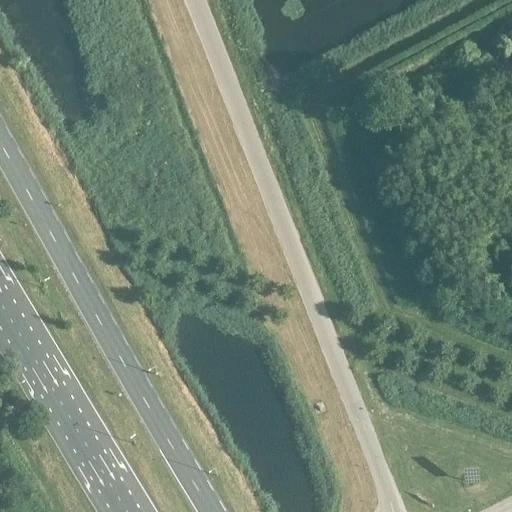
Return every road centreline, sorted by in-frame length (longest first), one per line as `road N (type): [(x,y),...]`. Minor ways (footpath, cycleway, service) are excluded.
road 1 (unclassified): [(396,511),(197,0)]
road 2 (primary): [(216,511),(0,147)]
road 3 (primary): [(0,298),(131,511)]
